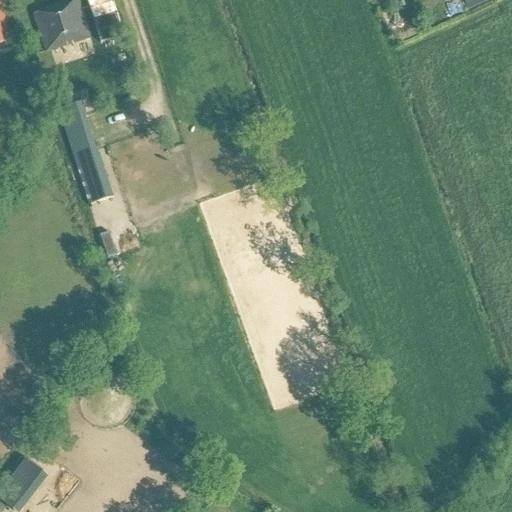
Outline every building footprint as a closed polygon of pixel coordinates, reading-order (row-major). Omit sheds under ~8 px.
[(46,52),(89,39),(77,0),(69,0),(47,7),(48,10),(33,14),(46,52)] [(86,0),(101,44),(123,37),(111,0),(86,0)] [(0,44),(12,41),(0,3),(0,44)] [(58,75),(49,78),(56,101),(65,98),(58,75)] [(81,105),(59,112),(64,125),(87,118),(83,104),(81,105)] [(89,206),(113,199),(98,151),(96,152),(74,159),(89,206)] [(0,501),(13,511),(22,511),(48,478),(25,461),(0,493),(0,501)]
